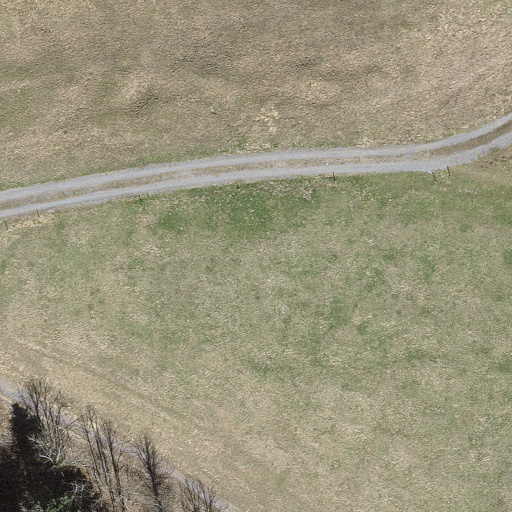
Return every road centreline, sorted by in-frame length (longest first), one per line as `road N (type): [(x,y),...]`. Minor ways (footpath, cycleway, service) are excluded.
road 1 (track): [(406,177),(0,203)]
road 2 (track): [(406,177),(511,102)]
